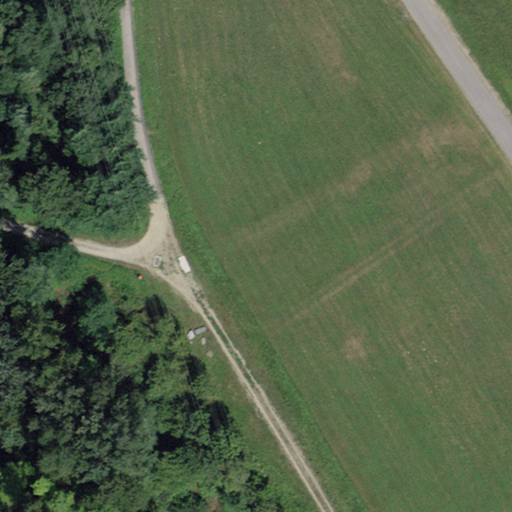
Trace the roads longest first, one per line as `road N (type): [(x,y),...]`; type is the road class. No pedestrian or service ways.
road 1 (track): [(163,258),(200,303),(318,511)]
road 2 (unclassified): [(511,139),(419,0)]
